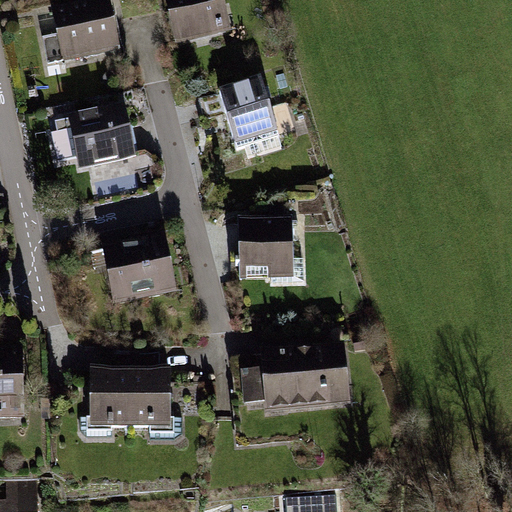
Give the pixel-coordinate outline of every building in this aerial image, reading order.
[(111,0),(109,0),(47,14),(59,69),(124,55),(111,0)] [(223,0),(165,0),(178,50),(233,37),(223,0)] [(279,141),(261,81),(218,94),(236,154),(279,141)] [(125,106),(63,117),(75,177),(136,165),(125,106)] [(292,217),(236,218),(237,282),(293,281),(292,217)] [(163,235),(102,248),(115,305),(115,306),(176,293),(163,235)] [(343,347),(258,356),(259,369),(238,371),(241,404),(263,402),(264,418),(350,409),(343,347)] [(23,353),(0,352),(0,425),(21,426),(23,353)] [(128,367),(86,367),(86,431),(128,431),(128,367)] [(170,367),(128,367),(128,431),(170,431),(170,367)] [(6,498),(0,498),(0,511),(35,511),(33,482),(5,484),(6,498)] [(336,511),(336,498),(285,501),(286,511),(336,511)]
